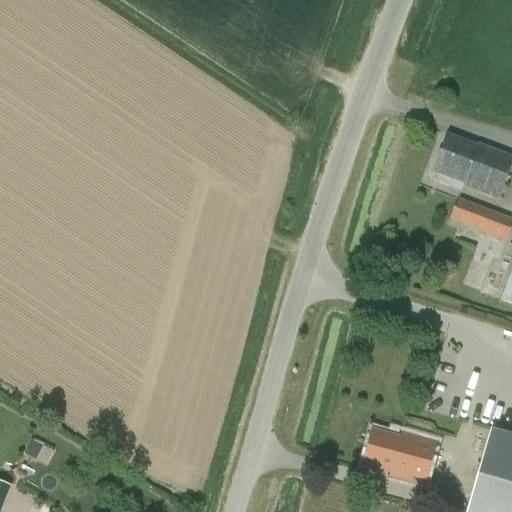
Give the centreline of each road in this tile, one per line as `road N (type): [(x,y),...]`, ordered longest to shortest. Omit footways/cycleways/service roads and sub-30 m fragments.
road 1 (unclassified): [(235,511),(365,94)]
road 2 (track): [(44,0),(205,39),(231,37),(310,61),(365,94)]
road 3 (unclassified): [(511,85),(451,66),(408,68),(365,94)]
